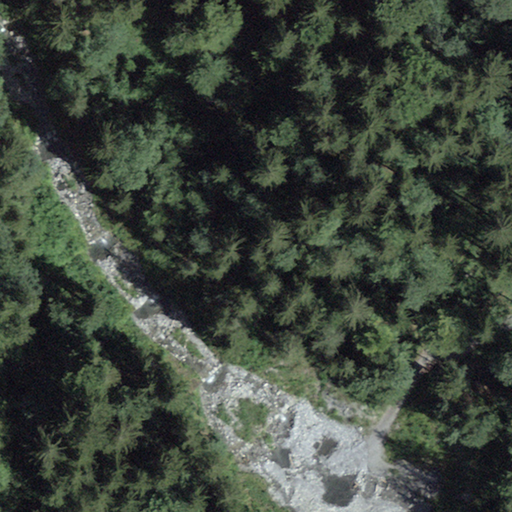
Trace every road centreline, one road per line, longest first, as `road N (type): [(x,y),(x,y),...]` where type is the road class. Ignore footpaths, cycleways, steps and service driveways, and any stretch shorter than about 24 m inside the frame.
road 1 (track): [(511,36),(179,50)]
road 2 (track): [(511,319),(438,358),(345,461)]
